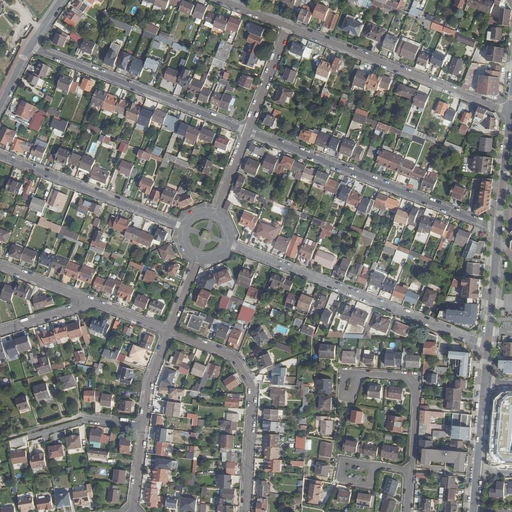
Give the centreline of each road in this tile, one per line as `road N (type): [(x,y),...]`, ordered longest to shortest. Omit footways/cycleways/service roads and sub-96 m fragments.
road 1 (residential): [(488,345),(228,244)]
road 2 (residential): [(246,131),(498,228)]
road 3 (residential): [(510,112),(287,26)]
road 4 (residential): [(31,45),(246,131)]
road 5 (residential): [(245,511),(251,383),(234,357),(168,331)]
road 6 (residential): [(185,227),(0,155)]
road 7 (residential): [(347,391),(357,374),(413,383),(410,471)]
